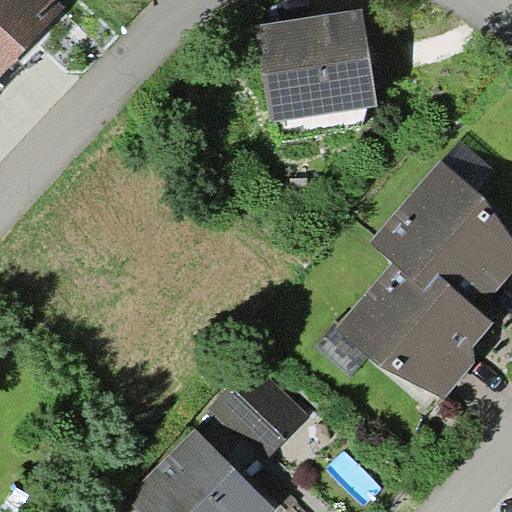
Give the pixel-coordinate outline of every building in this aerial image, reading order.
[(0,0),(0,77),(66,6),(59,0),(0,0)] [(365,6),(257,21),(271,120),(278,119),(281,137),(363,126),(369,105),(379,104),(365,6)] [(441,154),(369,240),(393,260),(426,288),(440,271),(473,299),(480,290),(497,290),(511,272),(511,231),(488,194),(441,154)] [(426,288),(393,260),(337,326),(381,364),(445,396),(476,361),(474,344),(496,319),(473,299),(440,271),(426,288)] [(255,360),(208,408),(236,436),(242,430),(269,457),(310,415),(255,360)] [(195,426),(125,496),(140,511),(139,511),(271,511),(277,507),(195,426)]
